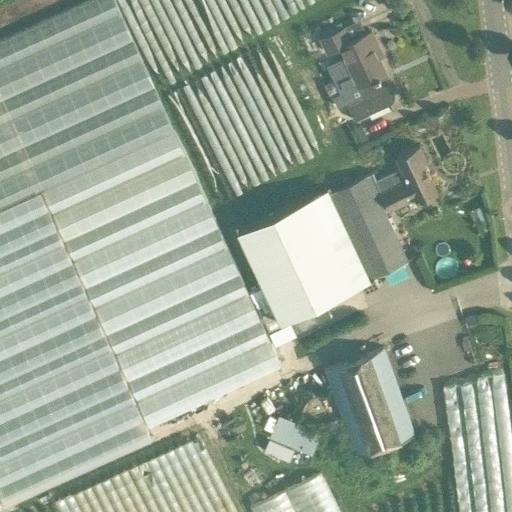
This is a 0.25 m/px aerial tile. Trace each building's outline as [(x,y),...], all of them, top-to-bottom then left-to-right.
[(209,207),(115,0),(91,0),(0,41),(0,504),(5,503),(152,436),(146,424),(280,363),(247,290),(209,207)] [(344,27),(321,37),(327,52),(339,46),(344,56),(328,64),(341,91),(334,95),(338,105),(347,101),(355,118),(388,103),(391,100),(393,96),(393,92),(392,88),(388,85),(384,84),(380,85),(376,76),(386,71),(379,55),(375,46),(378,45),(371,30),(350,40),(344,27)] [(361,123),(349,128),(356,143),(368,137),(361,123)] [(395,155),(401,166),(388,172),(375,178),(381,190),(389,208),(415,197),(416,200),(421,197),(422,200),(433,195),(432,192),(437,190),(429,173),(423,161),(427,159),(420,144),(395,155)] [(328,185),(237,228),(262,283),(279,319),(406,260),(384,211),(389,208),(381,190),(375,178),(372,171),(370,172),(330,190),(328,185)] [(262,284),(249,290),(268,330),(281,324),(262,284)] [(326,307),(290,323),(295,334),(331,317),(326,307)] [(324,368),(355,454),(415,433),(384,346),(324,368)] [(321,431),(297,421),(288,444),(312,454),(321,431)]
